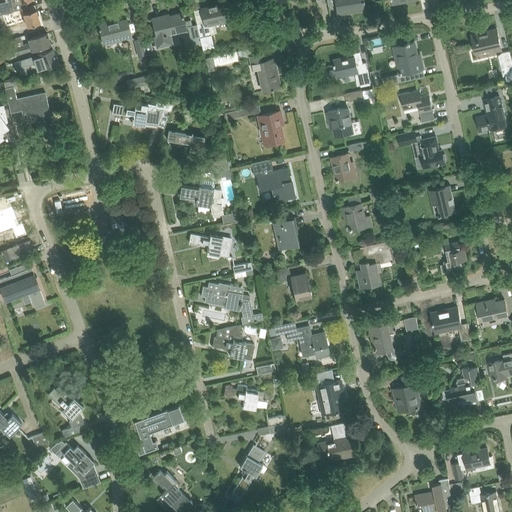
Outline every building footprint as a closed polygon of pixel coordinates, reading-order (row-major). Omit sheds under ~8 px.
[(0,3),(0,14),(2,14),(3,14),(21,9),(21,8),(19,3),(28,0),(5,0),(6,1),(0,3)] [(335,0),(337,14),(365,10),(363,0),(335,0)] [(204,22),(197,24),(203,50),(215,47),(209,23),(228,19),(224,3),(201,8),(204,22)] [(21,9),(3,14),(5,24),(10,23),(19,20),(20,22),(25,21),(27,27),(40,23),(36,10),(23,14),(22,8),(21,8),(21,9)] [(203,50),(197,24),(196,24),(192,26),(191,19),(190,19),(190,20),(184,22),(182,13),(160,18),(160,16),(152,18),(156,36),(154,36),(156,46),(172,43),(170,33),(186,29),(186,28),(188,27),(191,37),(199,35),(200,39),(199,39),(199,41),(201,41),(201,44),(202,44),(203,50)] [(103,39),(111,37),(111,41),(131,36),(127,19),(113,22),(113,20),(99,23),(103,39)] [(476,53),(485,50),(490,49),(491,52),(502,49),(499,39),(497,29),(471,35),(476,53)] [(47,33),(38,36),(28,39),(29,43),(23,45),(20,37),(8,41),(13,56),(51,44),(47,33)] [(134,39),(139,57),(146,55),(141,37),(134,39)] [(394,47),(396,56),(402,81),(416,78),(414,70),(423,68),(421,60),(417,61),(413,43),(415,42),(394,47)] [(22,59),(22,64),(28,65),(35,62),(37,69),(43,68),(43,69),(48,67),(58,64),(53,49),(43,52),(38,54),(22,59)] [(206,58),(209,70),(240,62),(238,51),(206,58)] [(511,61),(510,51),(502,52),(499,55),(503,76),(511,73),(511,61)] [(263,53),(249,56),(252,69),(257,68),(263,91),(279,87),(276,72),(277,72),(274,58),(264,60),(263,53)] [(338,76),(348,74),(355,72),(356,78),(366,75),(365,71),(362,61),(356,62),(355,57),(343,60),(343,58),(334,60),(338,76)] [(378,71),(370,73),(374,88),(386,85),(384,78),(380,79),(378,71)] [(152,73),(126,79),(129,89),(140,86),(153,83),(154,82),(152,73)] [(4,82),(5,88),(10,112),(26,109),(28,122),(37,120),(37,123),(51,120),(53,126),(51,117),(45,92),(17,98),(13,80),(4,82)] [(420,89),(410,92),(401,94),(404,110),(419,106),(422,121),(435,118),(429,94),(421,95),(420,89)] [(363,90),(345,94),(346,101),(364,97),(363,90)] [(480,131),(490,129),(506,125),(500,95),(484,99),(488,114),(477,117),(480,131)] [(132,106),(124,105),(114,103),(112,113),(132,116),(132,119),(133,119),(132,123),(145,125),(145,123),(158,125),(164,127),(171,111),(174,103),(158,98),(157,101),(156,101),(156,105),(133,101),(132,106)] [(0,137),(5,134),(3,131),(9,127),(6,123),(8,121),(4,105),(0,105),(0,137)] [(259,105),(225,112),(227,119),(261,111),(259,105)] [(347,108),(338,110),(328,112),(330,122),(333,121),(336,135),(353,132),(347,108)] [(271,112),(258,115),(261,128),(259,129),(260,137),(265,136),(267,144),(274,142),(284,140),(279,117),(282,117),(280,110),(271,112)] [(205,136),(169,129),(167,139),(190,143),(189,149),(202,152),(205,136)] [(414,129),(397,133),(400,145),(417,141),(414,129)] [(436,136),(426,138),(421,139),(424,154),(422,154),(424,167),(435,164),(445,162),(445,160),(446,160),(445,153),(443,153),(442,150),(439,150),(436,136)] [(362,142),(349,145),(350,151),(364,147),(362,142)] [(348,153),(342,155),(332,157),(337,180),(354,176),(348,153)] [(271,159),(252,163),(254,175),(257,174),(260,190),(271,187),(274,201),(286,199),(295,196),(292,179),(290,180),(288,167),(273,170),(271,159)] [(212,163),(213,171),(229,167),(228,160),(212,163)] [(199,187),(189,186),(180,184),(178,194),(196,197),(196,200),(197,200),(196,203),(210,206),(212,216),(222,214),(224,214),(222,203),(216,203),(217,197),(220,198),(222,188),(214,187),(215,184),(212,181),(201,179),(200,185),(199,185),(199,187)] [(450,185),(441,187),(429,190),(436,216),(457,211),(450,185)] [(370,192),(372,198),(385,195),(384,189),(370,192)] [(362,202),(355,204),(346,206),(351,229),(373,224),(371,214),(365,215),(362,202)] [(17,239),(27,235),(23,224),(16,226),(14,219),(16,218),(12,207),(0,212),(0,233),(13,228),(17,239)] [(240,210),(224,214),(222,214),(223,221),(241,217),(240,210)] [(287,211),(272,214),(274,222),(280,248),(291,246),(300,244),(294,217),(289,219),(287,211)] [(210,237),(191,233),(189,242),(207,246),(207,249),(207,253),(217,254),(219,255),(220,250),(229,251),(231,238),(210,234),(210,237)] [(31,239),(3,250),(7,261),(35,251),(31,239)] [(389,241),(361,247),(364,262),(361,262),(363,269),(357,270),(361,287),(382,282),(377,262),(393,259),(389,241)] [(444,263),(440,264),(442,273),(449,272),(449,269),(463,266),(462,260),(467,259),(465,247),(461,248),(459,241),(445,244),(449,259),(443,260),(444,263)] [(232,265),(234,272),(245,270),(253,268),(251,261),(232,265)] [(412,276),(419,275),(416,261),(409,263),(412,276)] [(10,269),(12,275),(0,279),(0,287),(1,287),(6,299),(19,294),(18,293),(28,289),(35,307),(36,307),(35,305),(45,302),(39,286),(35,277),(33,278),(32,276),(34,275),(34,274),(32,269),(33,269),(32,267),(19,272),(17,266),(10,269)] [(289,266),(276,269),(279,280),(286,278),(285,275),(291,274),(289,266)] [(306,272),(296,274),(291,276),(294,290),(293,290),(296,299),(302,298),(312,295),(310,287),(309,287),(306,272)] [(217,329),(242,324),(264,319),(263,312),(253,314),(250,299),(242,297),(243,293),(227,290),(228,284),(219,282),(219,284),(209,282),(208,287),(203,286),(201,295),(205,296),(204,301),(225,305),(225,307),(241,310),(243,316),(241,317),(242,324),(217,329)] [(477,302),(479,312),(481,320),(496,316),(497,320),(509,318),(505,299),(488,303),(487,300),(477,302)] [(431,312),(433,322),(435,333),(459,327),(461,340),(472,338),(468,322),(462,324),(458,307),(431,312)] [(404,319),(407,330),(419,328),(416,316),(404,319)] [(376,352),(387,349),(388,356),(389,358),(390,359),(391,359),(392,360),(393,360),(395,359),(396,359),(396,358),(397,357),(397,355),(396,348),(394,348),(390,331),(396,330),(394,321),(388,323),(388,322),(373,326),(377,342),(374,343),(376,352)] [(291,322),(274,326),(276,334),(293,330),(291,322)] [(242,324),(217,329),(216,336),(214,336),(212,345),(231,349),(231,352),(230,356),(251,359),(254,343),(241,341),(243,335),(240,334),(242,324)] [(309,325),(300,327),(297,328),(303,355),(315,352),(316,357),(330,354),(325,331),(315,334),(315,335),(312,335),(309,325)] [(270,339),(272,350),(283,347),(281,336),(270,339)] [(489,363),(491,370),(493,380),(507,377),(506,374),(511,373),(511,352),(503,354),(504,360),(489,363)] [(256,366),(258,373),(276,369),(274,363),(256,366)] [(444,397),(443,397),(444,404),(451,402),(451,405),(470,401),(470,403),(476,401),(475,399),(477,399),(475,391),(483,389),(481,379),(478,366),(469,368),(469,366),(462,368),(465,377),(459,378),(455,384),(455,386),(452,387),(452,388),(442,390),(444,397)] [(332,369),(314,373),(316,383),(320,382),(321,384),(317,385),(320,399),(318,400),(321,414),(326,413),(344,409),(341,395),(344,394),(340,380),(331,382),(325,383),(325,381),(334,379),(332,369)] [(417,373),(413,374),(403,376),(405,385),(394,388),(396,398),(398,398),(401,410),(409,408),(410,412),(422,410),(416,383),(419,383),(417,373)] [(237,389),(235,389),(225,387),(224,396),(244,400),(243,402),(243,406),(256,408),(256,406),(266,407),(267,401),(262,400),(264,391),(247,388),(247,385),(238,383),(237,389)] [(54,387),(48,394),(63,409),(62,409),(72,418),(69,420),(72,427),(63,430),(65,436),(82,430),(79,424),(83,423),(84,422),(84,421),(83,420),(80,413),(78,411),(84,406),(74,397),(73,398),(64,388),(60,392),(54,387)] [(140,437),(133,439),(139,454),(158,447),(156,440),(152,441),(149,433),(160,429),(185,420),(179,405),(134,422),(140,437)] [(0,410),(0,423),(1,425),(0,426),(9,435),(22,423),(20,421),(20,420),(13,413),(11,415),(7,411),(4,414),(0,410)] [(286,414),(266,418),(268,425),(287,421),(286,414)] [(335,438),(317,442),(319,454),(328,451),(329,456),(345,452),(346,456),(355,454),(351,438),(357,436),(355,427),(353,420),(331,425),(335,438)] [(287,421),(268,425),(269,433),(287,429),(289,428),(287,421)] [(32,435),(36,446),(49,441),(45,431),(32,435)] [(85,452),(81,448),(76,452),(66,441),(64,443),(62,440),(56,442),(50,448),(55,453),(59,449),(71,460),(66,465),(74,472),(79,477),(81,481),(83,488),(86,487),(95,483),(92,477),(98,475),(93,463),(95,461),(85,452)] [(240,496),(245,487),(254,474),(256,475),(263,464),(258,461),(264,450),(254,444),(247,455),(240,466),(244,468),(243,468),(246,470),(233,492),(240,496)] [(453,463),(456,479),(463,477),(461,469),(466,468),(466,469),(476,467),(477,471),(495,467),(493,455),(489,456),(488,448),(458,454),(459,462),(453,463)] [(190,501),(182,492),(178,488),(181,485),(167,470),(164,473),(160,469),(153,475),(166,489),(164,491),(161,494),(170,504),(172,502),(177,508),(183,502),(185,505),(187,503),(188,503),(189,502),(190,501),(191,501),(192,501),(192,500),(190,501)] [(31,476),(22,479),(30,498),(38,495),(34,484),(31,476)] [(434,491),(415,494),(417,505),(422,504),(423,511),(440,511),(447,511),(446,504),(453,502),(451,492),(448,478),(441,479),(439,482),(439,483),(433,484),(434,491)] [(461,481),(455,483),(456,490),(460,489),(463,489),(461,481)] [(482,501),(484,511),(500,511),(496,491),(481,494),(480,486),(469,488),(472,503),(482,501)] [(72,498),(65,505),(72,511),(95,511),(91,507),(88,510),(87,509),(86,511),(72,498)] [(54,511),(51,503),(52,503),(51,503),(34,509),(35,511),(54,511)]
